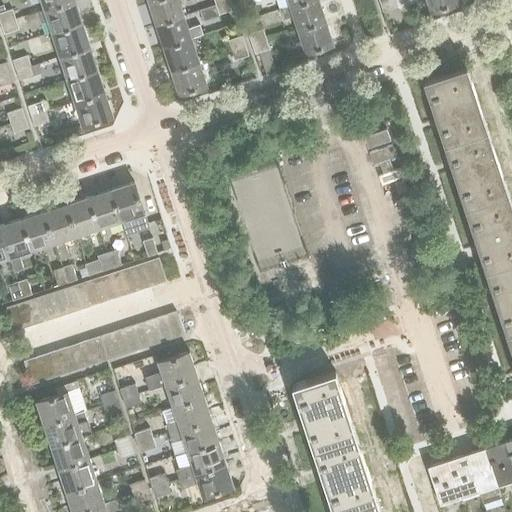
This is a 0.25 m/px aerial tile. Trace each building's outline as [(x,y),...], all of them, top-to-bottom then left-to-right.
[(72,0),(44,10),(37,12),(41,23),(47,21),(51,33),(80,23),(72,0)] [(72,0),(40,0),(44,10),(72,0)] [(182,15),(176,0),(151,0),(148,1),(156,24),(182,15)] [(229,0),(227,0),(215,4),(218,14),(232,9),(229,0)] [(305,0),(290,5),(297,28),(323,20),(316,0),(305,0)] [(382,11),(397,6),(395,0),(382,0),(379,1),(382,11)] [(456,2),(455,0),(427,0),(431,11),(456,2)] [(0,23),(14,19),(11,9),(0,12),(0,23)] [(156,24),(163,47),(189,38),(203,33),(200,24),(186,28),(182,15),(156,24)] [(14,19),(0,23),(0,25),(3,34),(17,29),(14,19)] [(331,43),(323,20),(297,28),(305,52),(331,43)] [(87,46),(80,23),(51,33),(59,56),(87,46)] [(251,43),(266,38),(262,29),(248,33),(251,43)] [(230,50),(245,45),(241,35),(226,40),(230,50)] [(163,47),(171,69),(197,61),(189,38),(163,47)] [(266,38),(251,43),(254,53),(269,48),(266,38)] [(233,60),(248,55),(245,45),(230,50),(233,60)] [(95,69),(87,46),(59,56),(66,78),(95,69)] [(15,70),(29,65),(26,55),(11,60),(15,70)] [(205,85),(197,61),(171,69),(179,93),(205,85)] [(0,63),(0,74),(9,72),(5,62),(0,63)] [(29,65),(15,70),(18,80),(32,75),(29,65)] [(422,80),(443,144),(486,130),(465,66),(422,80)] [(66,78),(74,101),(103,92),(95,69),(66,78)] [(0,85),(12,82),(9,72),(0,74),(0,85)] [(110,115),(103,92),(74,101),(82,125),(110,115)] [(27,106),(30,116),(44,111),(41,101),(27,106)] [(6,113),(9,123),(23,118),(20,108),(6,113)] [(48,121),(44,111),(30,116),(33,126),(48,121)] [(26,128),(23,118),(9,123),(12,132),(26,128)] [(507,194),(486,130),(443,144),(464,208),(507,194)] [(300,285),(317,279),(279,166),(238,180),(246,204),(234,208),(244,237),(247,237),(258,269),(297,256),(301,270),(295,272),(300,285)] [(147,228),(143,213),(132,182),(109,189),(120,221),(134,216),(139,230),(147,228)] [(109,189),(87,196),(98,228),(120,221),(109,189)] [(464,208),(485,273),(511,263),(511,210),(507,194),(464,208)] [(65,204),(75,235),(98,228),(87,196),(65,204)] [(65,204),(43,211),(53,242),(55,242),(61,260),(70,257),(64,239),(75,235),(65,204)] [(21,218),(31,250),(53,242),(43,211),(21,218)] [(21,218),(0,224),(0,231),(8,257),(9,257),(14,271),(24,268),(19,253),(31,250),(21,218)] [(0,259),(8,257),(0,231),(0,259)] [(155,253),(150,238),(141,241),(146,256),(155,253)] [(112,268),(121,265),(116,249),(107,252),(112,268)] [(102,271),(112,268),(107,252),(97,255),(102,271)] [(154,285),(165,281),(157,257),(146,261),(154,285)] [(135,264),(143,288),(154,285),(146,261),(135,264)] [(507,337),(511,335),(511,263),(485,273),(507,337)] [(76,279),(71,264),(62,267),(67,282),(76,279)] [(125,268),(132,292),(143,288),(135,264),(125,268)] [(67,282),(62,267),(52,270),(57,285),(67,282)] [(114,271),(121,295),(132,292),(125,268),(114,271)] [(103,275),(110,299),(121,295),(114,271),(103,275)] [(92,278),(100,302),(110,299),(103,275),(92,278)] [(22,297),(31,294),(26,278),(17,281),(22,297)] [(81,282),(89,306),(100,302),(92,278),(81,282)] [(13,300),(22,297),(17,281),(8,284),(13,300)] [(70,285),(78,309),(89,306),(81,282),(70,285)] [(59,289),(67,313),(78,309),(70,285),(59,289)] [(48,293),(56,316),(67,313),(59,289),(48,293)] [(38,296),(45,320),(56,316),(48,293),(38,296)] [(27,300),(34,323),(45,320),(38,296),(27,300)] [(16,303),(24,327),(34,323),(27,300),(16,303)] [(5,307),(13,330),(24,327),(16,303),(5,307)] [(172,338),(182,334),(175,311),(164,314),(172,338)] [(172,338),(164,314),(153,318),(161,341),(172,338)] [(161,341),(153,318),(142,321),(150,345),(161,341)] [(150,345),(142,321),(131,325),(139,348),(150,345)] [(139,348),(131,325),(120,328),(128,352),(139,348)] [(128,352),(120,328),(110,332),(117,355),(128,352)] [(117,355),(110,332),(99,335),(106,359),(117,355)] [(106,359),(99,335),(88,339),(95,362),(106,359)] [(95,362),(88,339),(77,343),(85,366),(95,362)] [(85,366),(77,343),(66,346),(74,369),(85,366)] [(74,369),(66,346),(55,350),(63,373),(74,369)] [(63,373),(55,350),(44,353),(52,376),(63,373)] [(149,389),(164,384),(196,374),(188,350),(156,361),(160,371),(144,376),(149,389)] [(52,376),(44,353),(33,357),(41,380),(52,376)] [(33,357),(23,360),(30,383),(41,380),(33,357)] [(291,386),(312,449),(355,435),(334,371),(291,386)] [(164,384),(171,407),(203,397),(196,374),(164,384)] [(137,393),(134,383),(119,388),(122,398),(137,393)] [(74,413),(66,390),(35,400),(43,424),(74,413)] [(102,404),(118,399),(115,390),(98,395),(102,404)] [(141,402),(137,393),(122,398),(125,407),(141,402)] [(210,419),(203,397),(171,407),(176,420),(166,423),(169,432),(210,419)] [(105,414),(121,409),(118,399),(102,404),(105,414)] [(43,424),(50,447),(81,436),(91,433),(84,411),(74,414),(74,413),(43,424)] [(182,438),(186,451),(217,441),(210,419),(169,432),(172,441),(182,438)] [(152,437),(149,428),(134,433),(137,442),(152,437)] [(117,449),(131,444),(128,435),(114,440),(117,449)] [(312,449),(332,511),(375,498),(355,435),(312,449)] [(88,458),(81,436),(50,447),(57,469),(88,458)] [(156,447),(152,437),(137,442),(140,452),(156,447)] [(511,438),(503,441),(511,469),(511,438)] [(177,469),(180,478),(225,464),(217,441),(186,451),(190,465),(177,469)] [(484,448),(496,484),(511,479),(511,469),(503,441),(484,448)] [(121,459),(135,454),(131,444),(117,449),(121,459)] [(496,484),(484,448),(465,454),(477,490),(478,490),(481,501),(500,495),(496,484)] [(447,460),(459,496),(477,490),(465,454),(447,460)] [(57,469),(64,491),(96,480),(88,458),(57,469)] [(439,503),(459,496),(447,460),(427,466),(439,503)] [(201,496),(232,486),(225,464),(180,478),(182,487),(196,483),(201,496)] [(167,482),(163,473),(149,478),(152,487),(167,482)] [(132,494),(147,488),(144,479),(129,485),(132,494)] [(64,491),(71,511),(76,511),(103,503),(96,480),(64,491)] [(167,482),(152,487),(155,496),(170,491),(167,482)] [(135,503),(150,498),(147,488),(132,494),(135,503)] [(380,511),(375,498),(332,511),(380,511)] [(116,499),(103,503),(76,511),(105,511),(106,511),(118,508),(116,499)]
